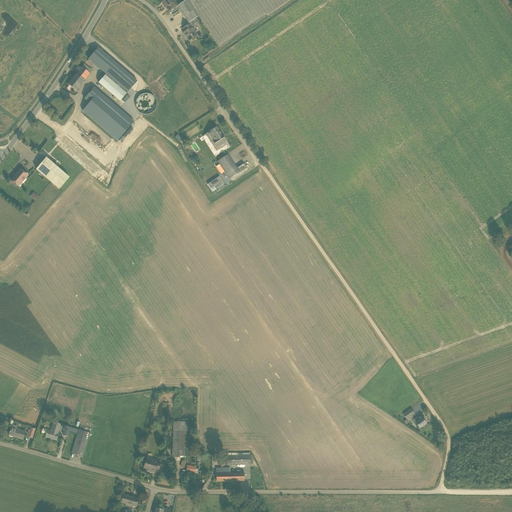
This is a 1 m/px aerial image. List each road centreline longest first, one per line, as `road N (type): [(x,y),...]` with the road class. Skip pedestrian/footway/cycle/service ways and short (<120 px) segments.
road 1 (track): [(439,492),(446,430),(259,161)]
road 2 (unclassified): [(439,492),(154,488)]
road 3 (unclassified): [(259,161),(140,0)]
road 4 (unclassified): [(154,488),(0,443)]
